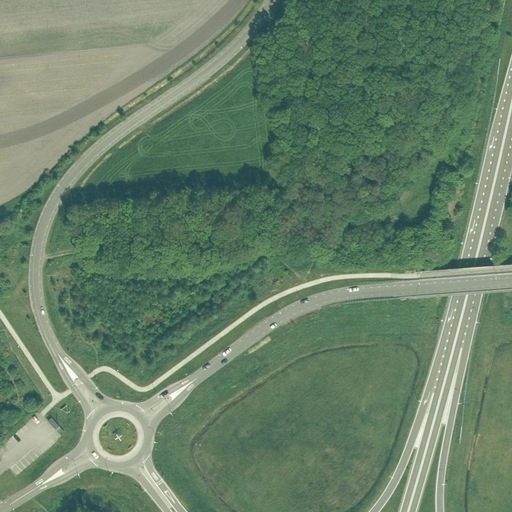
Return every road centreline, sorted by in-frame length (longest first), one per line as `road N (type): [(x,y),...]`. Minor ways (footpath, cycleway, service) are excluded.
road 1 (secondary): [(271,0),(227,54),(88,156),(53,201),(36,246),(34,291),(59,358)]
road 2 (secondary): [(198,377),(278,318),(326,297),(511,279)]
road 3 (track): [(35,259),(344,224)]
road 4 (track): [(344,224),(408,197),(410,160),(453,93),(491,0)]
road 5 (trunk): [(454,344),(511,104)]
road 6 (trunk): [(440,511),(454,344)]
road 7 (trunk): [(441,394),(373,511)]
road 8 (trunk): [(407,511),(441,394)]
